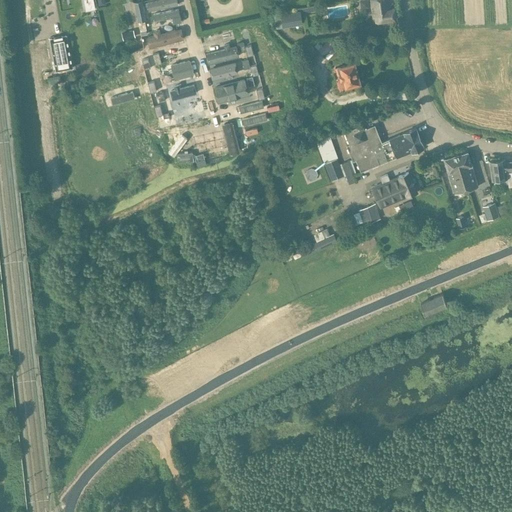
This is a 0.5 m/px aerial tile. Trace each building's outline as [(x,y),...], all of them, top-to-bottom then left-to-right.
[(96,8),(94,0),(85,0),(87,10),(96,8)] [(147,0),(151,20),(182,16),(179,0),(147,0)] [(371,0),(374,22),(396,19),(395,8),(391,9),(389,0),(371,0)] [(318,5),(302,8),(304,14),(319,11),(318,5)] [(300,11),(281,15),(283,27),(302,23),(300,11)] [(181,24),(146,33),(150,49),(185,40),(181,24)] [(230,28),(204,34),(208,52),(234,47),(230,28)] [(54,38),(50,39),(56,71),(72,68),(66,36),(62,36),(54,38)] [(327,59),(338,50),(334,46),(329,40),(322,46),(318,42),(314,45),(324,56),(327,59)] [(185,42),(160,49),(164,63),(189,56),(185,42)] [(319,54),(310,42),(305,45),(300,47),(307,56),(311,53),(314,57),(319,54)] [(248,56),(254,54),(251,44),(245,46),(248,56)] [(145,69),(151,68),(148,58),(142,59),(145,69)] [(238,59),(208,67),(212,84),(242,77),(238,59)] [(346,86),(360,82),(355,62),(341,66),(336,68),(338,75),(340,75),(342,80),(344,79),(346,86)] [(253,76),(259,74),(256,64),(250,66),(253,76)] [(253,76),(246,78),(247,78),(249,86),(255,85),(253,76)] [(190,77),(164,84),(168,98),(194,91),(191,77),(190,77)] [(148,82),(151,92),(157,91),(154,81),(148,82)] [(249,86),(217,94),(223,118),(256,109),(249,86)] [(256,89),(259,99),(265,98),(262,88),(256,89)] [(195,95),(171,101),(173,107),(197,101),(195,95)] [(201,102),(170,111),(173,126),(205,118),(201,102)] [(154,106),(157,116),(163,114),(160,104),(154,106)] [(262,110),(236,117),(240,128),(264,122),(262,110)] [(223,129),(235,127),(234,119),(221,121),(223,129)] [(375,124),(369,126),(362,129),(360,125),(344,131),(349,143),(346,145),(353,161),(356,160),(360,171),(396,157),(411,151),(411,152),(424,147),(416,127),(403,132),(403,133),(389,139),(382,142),(375,124)] [(188,126),(165,132),(169,147),(192,141),(188,126)] [(220,131),(197,136),(199,145),(222,139),(220,131)] [(228,139),(202,145),(206,159),(232,152),(228,139)] [(184,144),(169,147),(170,153),(185,149),(184,144)] [(194,159),(192,150),(177,152),(179,161),(194,159)] [(444,159),(449,173),(455,193),(478,186),(467,151),(444,159)] [(203,153),(194,155),(196,161),(205,159),(203,153)] [(324,162),(331,180),(343,175),(337,158),(334,159),(328,161),(327,161),(324,162)] [(504,159),(490,161),(492,180),(508,178),(509,187),(511,186),(511,162),(510,162),(509,162),(505,163),(504,159)] [(400,177),(396,178),(390,181),(388,175),(381,178),(383,184),(373,188),(381,207),(407,196),(417,192),(409,172),(399,176),(400,177)] [(381,218),(375,203),(358,209),(364,224),(381,218)] [(494,204),(483,207),(487,220),(498,217),(494,204)] [(506,204),(498,206),(500,213),(508,211),(506,204)] [(463,216),(456,218),(459,228),(466,226),(463,216)] [(334,234),(313,244),(316,250),(337,240),(334,234)] [(421,302),(424,312),(447,303),(443,293),(421,302)]
